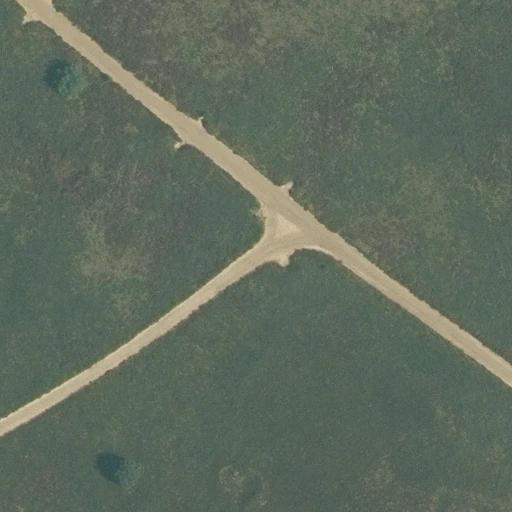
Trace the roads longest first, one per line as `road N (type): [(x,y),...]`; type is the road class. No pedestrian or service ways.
road 1 (track): [(0,429),(158,332),(297,219)]
road 2 (track): [(27,0),(297,219)]
road 3 (track): [(297,219),(511,377)]
